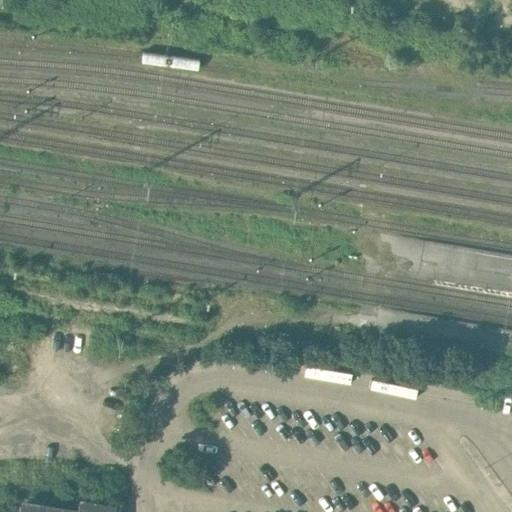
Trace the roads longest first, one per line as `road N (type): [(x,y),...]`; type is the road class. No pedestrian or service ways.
road 1 (track): [(0,440),(39,430),(111,451),(146,484)]
road 2 (track): [(69,330),(39,430),(0,411)]
